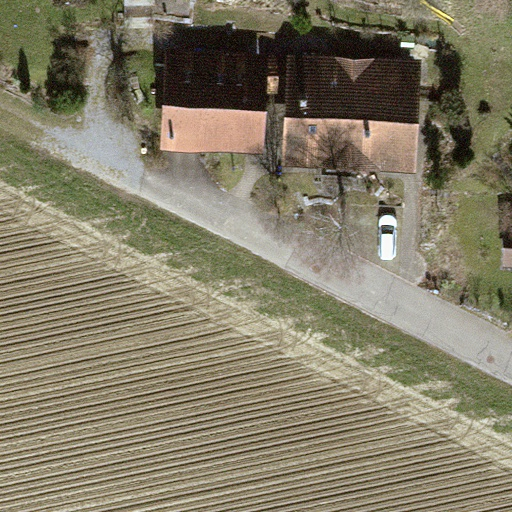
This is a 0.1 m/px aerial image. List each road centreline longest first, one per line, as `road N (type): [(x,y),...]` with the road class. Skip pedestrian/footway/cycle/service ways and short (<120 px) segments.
road 1 (residential): [(108,174),(511,369)]
road 2 (track): [(0,114),(108,174)]
